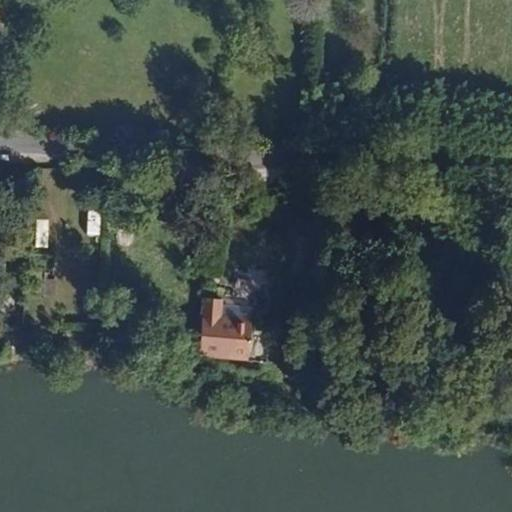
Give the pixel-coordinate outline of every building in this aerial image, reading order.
[(51,303),(54,264),(33,262),(30,301),(51,303)] [(93,310),(93,295),(84,294),(83,310),(93,310)] [(218,299),(199,297),(197,320),(209,321),(207,352),(215,353),(215,350),(216,330),(218,299)] [(195,352),(207,352),(209,321),(197,320),(195,352)] [(245,332),(216,330),(215,350),(243,351),(245,332)]
